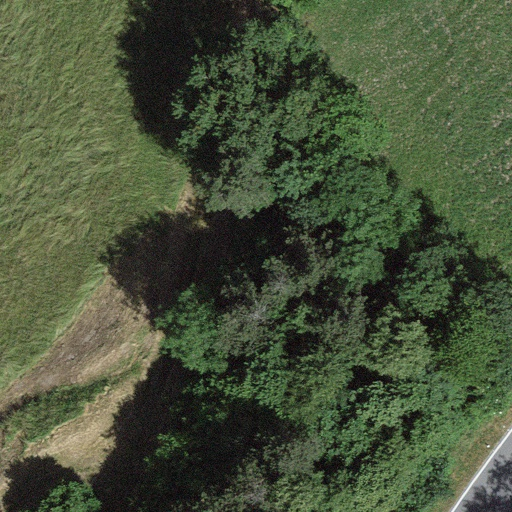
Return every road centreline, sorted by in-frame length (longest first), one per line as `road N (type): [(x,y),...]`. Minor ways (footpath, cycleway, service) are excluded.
road 1 (track): [(204,0),(113,511)]
road 2 (track): [(0,370),(154,288)]
